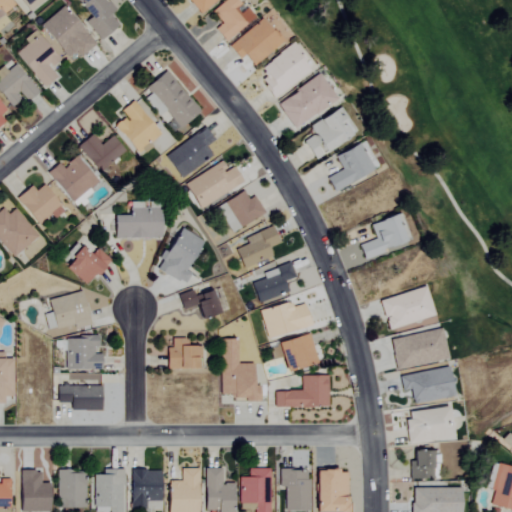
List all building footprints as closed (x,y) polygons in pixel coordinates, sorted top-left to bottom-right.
[(0,0),(0,14),(12,5),(8,0),(0,0)] [(15,0),(26,13),(42,0),(15,0)] [(116,26),(107,14),(110,12),(100,0),(70,0),(99,39),(116,26)] [(186,0),(199,14),(215,0),(186,0)] [(222,0),(209,12),(219,23),(212,30),(224,43),(252,17),(236,0),(222,0)] [(93,44),(61,7),(38,26),(70,64),(93,44)] [(280,41),(258,18),(227,47),(238,59),(242,56),(252,66),(280,41)] [(14,52),(39,88),(55,78),(48,68),(57,62),(38,36),(14,52)] [(308,69),(288,44),(258,68),(265,76),(259,81),(272,98),(308,69)] [(0,96),(8,107),(20,98),(23,102),(36,93),(14,64),(0,74),(0,96)] [(178,128),(198,111),(163,71),(143,87),(178,128)] [(334,100),(317,74),(273,103),(290,129),(334,100)] [(113,126),(137,157),(151,146),(148,142),(157,135),(131,101),(119,110),(124,118),(113,126)] [(349,137),(335,110),(306,126),(311,135),(302,141),(311,158),(349,137)] [(210,158),(203,146),(211,140),(203,128),(162,155),(178,178),(210,158)] [(111,136),(98,145),(91,135),(76,146),(96,173),(123,153),(111,136)] [(371,171),(358,143),(332,156),(340,170),(324,178),(331,191),(371,171)] [(98,184),(73,157),(61,168),(56,163),(44,174),(73,206),(98,184)] [(198,210),(241,183),(231,167),(225,171),(219,161),(182,185),(198,210)] [(62,210),(40,185),(34,191),(29,185),(13,199),(36,225),(48,214),(52,219),(62,210)] [(247,200),(241,191),(214,209),(229,234),(262,213),(252,196),(247,200)] [(159,237),(158,208),(141,208),(141,202),(128,202),(128,215),(112,215),(113,239),(159,237)] [(0,244),(12,257),(36,236),(11,209),(6,214),(0,207),(0,244)] [(368,222),(373,241),(357,245),(360,259),(382,254),(381,248),(406,242),(399,214),(368,222)] [(200,241),(178,227),(157,260),(159,262),(155,269),(181,285),(189,274),(182,270),(200,241)] [(266,248),(277,244),(270,227),(243,238),(246,245),(233,250),(241,269),(270,257),(266,248)] [(61,267),(84,286),(107,258),(97,251),(91,258),(77,247),(61,267)] [(260,273),(262,279),(249,283),(255,303),(286,293),(282,282),(293,278),(288,264),(260,273)] [(432,316),(423,287),(377,300),(386,330),(432,316)] [(191,297),(190,291),(175,295),(179,310),(194,306),(198,319),(224,311),(217,289),(191,297)] [(87,326),(81,292),(47,299),(52,329),(72,325),(73,329),(87,326)] [(264,338),(308,327),(302,305),(288,309),(287,303),(257,310),(264,338)] [(394,371),(446,359),(439,329),(387,340),(394,371)] [(315,364),(308,334),(276,342),(283,372),(315,364)] [(64,371),(99,370),(98,351),(95,351),(95,337),(63,338),(64,371)] [(194,370),(195,359),(199,359),(199,347),(185,346),(185,339),(170,339),(169,348),(165,348),(164,369),(194,370)] [(257,399),(257,385),(251,385),(251,364),(234,364),(234,339),(218,339),(218,399),(257,399)] [(10,359),(1,359),(1,353),(0,352),(0,402),(9,403),(10,359)] [(451,397),(446,367),(397,377),(400,393),(408,392),(410,405),(451,397)] [(326,407),(325,376),(299,377),(299,391),(272,392),(272,408),(326,407)] [(55,403),(69,403),(69,410),(98,411),(99,387),(55,386),(55,403)] [(449,439),(446,408),(405,412),(406,420),(402,421),(404,444),(449,439)] [(511,430),(507,431),(498,441),(511,452),(511,430)] [(430,480),(431,463),(435,463),(435,452),(409,452),(408,479),(430,480)] [(511,471),(496,467),(487,505),(511,511),(511,471)] [(165,511),(195,511),(195,469),(179,469),(179,481),(165,481),(165,511)] [(231,511),(232,484),(219,483),(220,469),(203,469),(202,511),(217,511),(231,511)] [(267,511),(267,469),(246,469),(246,478),(237,478),(237,511),(267,511)] [(153,510),(158,510),(159,471),(126,470),(125,508),(153,508),(153,510)] [(306,511),(307,471),(277,470),(277,487),(283,487),(282,511),(306,511)] [(312,511),(344,511),(344,470),(312,471),(312,511)] [(16,511),(46,511),(47,484),(37,483),(38,471),(17,471),(16,511)] [(83,511),(83,471),(55,472),(55,511),(83,511)] [(409,489),(409,511),(457,511),(457,487),(409,489)]
